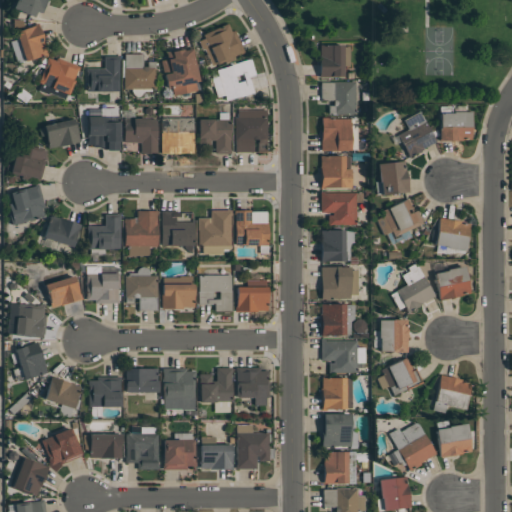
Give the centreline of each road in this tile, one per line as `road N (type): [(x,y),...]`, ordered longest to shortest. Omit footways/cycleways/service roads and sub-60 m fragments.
road 1 (residential): [(246,0),(283,71),(291,511)]
road 2 (residential): [(511,99),(495,138),(492,511)]
road 3 (residential): [(289,183),(85,184)]
road 4 (residential): [(292,342),(88,342)]
road 5 (residential): [(88,499),(291,502)]
road 6 (residential): [(83,26),(176,22),(220,0)]
